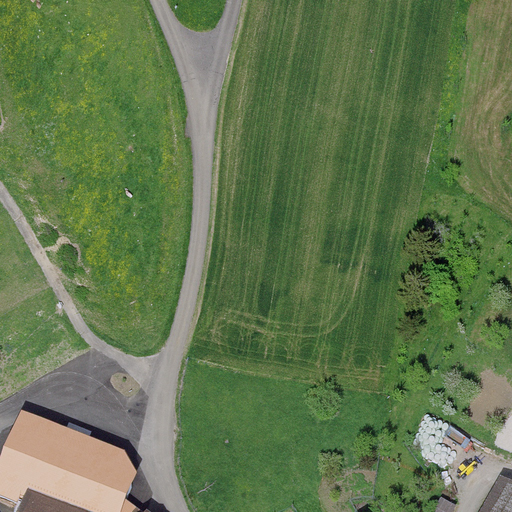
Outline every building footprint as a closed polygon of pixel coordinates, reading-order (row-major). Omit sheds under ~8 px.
[(67,427),(22,410),(0,464),(0,494),(22,503),(28,488),(92,511),(120,511),(125,498),(136,470),(124,450),(90,436),(67,427)] [(69,422),(67,427),(90,436),(92,431),(69,422)] [(511,511),(511,478),(500,474),(478,511),(511,511)] [(92,511),(28,488),(22,503),(18,511),(92,511)] [(451,511),(456,505),(441,497),(432,511),(451,511)] [(151,511),(148,509),(146,511),(143,511),(125,498),(120,511),(151,511)]
